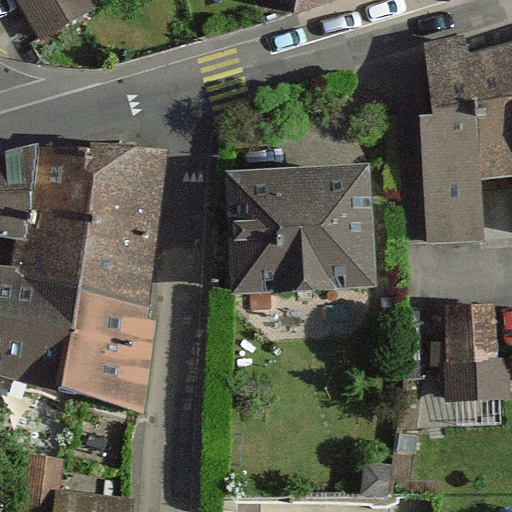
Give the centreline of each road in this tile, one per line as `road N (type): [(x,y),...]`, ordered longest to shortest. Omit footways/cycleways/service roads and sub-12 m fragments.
road 1 (residential): [(193,81),(173,511)]
road 2 (residential): [(193,81),(472,0)]
road 3 (residential): [(0,135),(193,81)]
